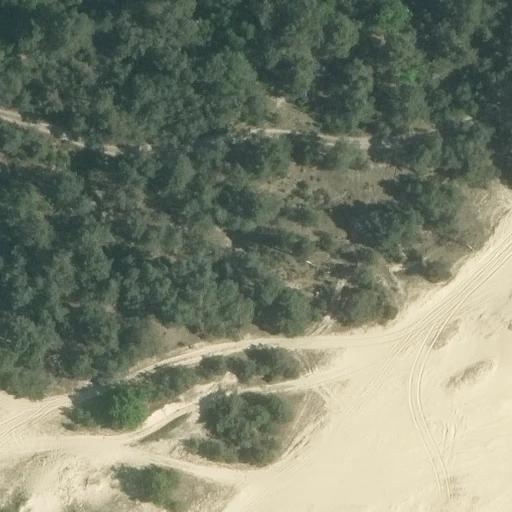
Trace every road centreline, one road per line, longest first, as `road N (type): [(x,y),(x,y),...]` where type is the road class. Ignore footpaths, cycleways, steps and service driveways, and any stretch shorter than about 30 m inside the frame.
road 1 (track): [(0,114),(98,148),(164,152),(257,134),(405,142),(452,129),(511,97)]
road 2 (track): [(0,422),(236,344),(294,339),(395,350)]
road 3 (track): [(227,511),(511,247)]
